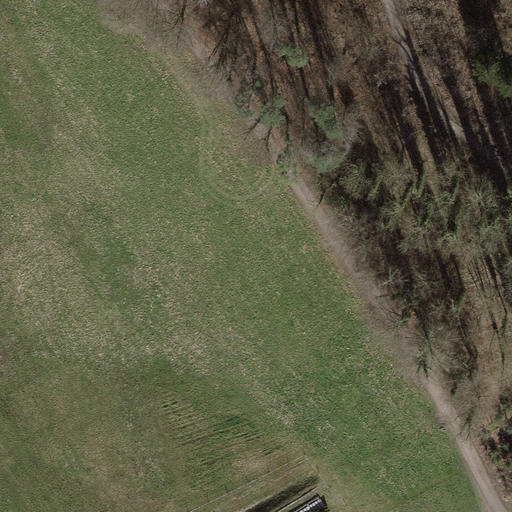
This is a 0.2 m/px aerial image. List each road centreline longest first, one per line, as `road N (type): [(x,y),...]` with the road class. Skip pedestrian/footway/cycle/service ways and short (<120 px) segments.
road 1 (track): [(155,0),(235,86),(455,416),(503,511)]
road 2 (track): [(511,194),(440,135),(377,0)]
